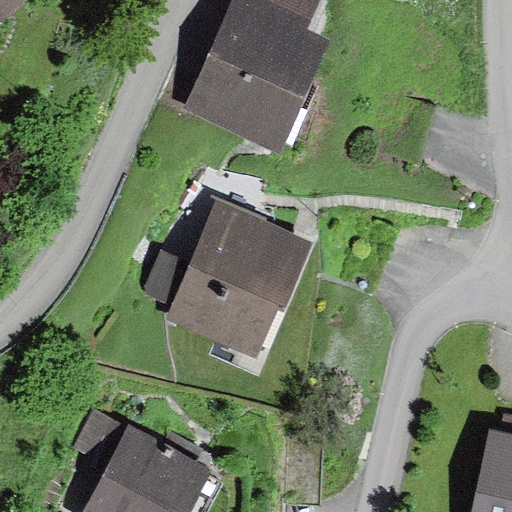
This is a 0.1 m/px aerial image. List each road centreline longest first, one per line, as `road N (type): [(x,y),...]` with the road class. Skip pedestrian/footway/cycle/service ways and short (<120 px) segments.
road 1 (residential): [(176,0),(92,205),(39,294),(0,328)]
road 2 (residential): [(377,511),(407,365),(426,325),(511,276)]
road 3 (residential): [(511,276),(501,0)]
